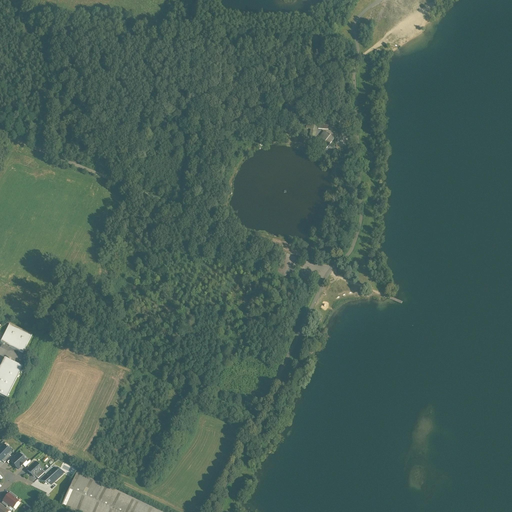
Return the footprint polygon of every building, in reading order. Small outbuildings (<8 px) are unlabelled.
[(320,127),(310,124),(309,130),(314,132),(311,141),(315,142),(320,127)] [(328,133),(320,143),(330,151),(338,141),(328,133)] [(32,335),(9,324),(0,342),(23,353),(32,335)] [(23,368),(5,359),(0,368),(0,396),(6,399),(23,368)] [(0,461),(1,462),(2,461),(8,455),(10,452),(3,446),(0,449),(0,461)] [(8,455),(2,461),(4,464),(6,462),(10,458),(8,455)] [(14,459),(11,462),(18,470),(23,466),(26,463),(25,463),(18,455),(14,459)] [(27,471),(33,478),(35,476),(41,470),(35,464),(30,469),(27,471)] [(41,481),(50,486),(64,473),(53,469),(41,481)] [(44,473),(41,470),(35,476),(38,479),(44,473)] [(96,482),(89,479),(89,478),(89,479),(82,476),(82,475),(77,473),(61,506),(66,509),(73,511),(72,511),(130,511),(136,501),(124,496),(125,495),(124,495),(117,492),(118,492),(117,491),(117,492),(110,489),(110,488),(110,489),(103,486),(103,485),(96,482),(97,482),(96,482)] [(15,500),(8,495),(3,501),(13,508),(18,502),(15,500)] [(159,511),(155,510),(155,509),(155,510),(148,507),(148,506),(148,507),(141,504),(141,503),(136,501),(130,511),(159,511)]
